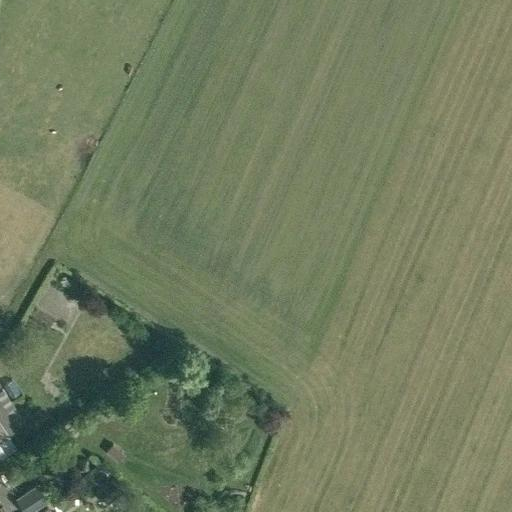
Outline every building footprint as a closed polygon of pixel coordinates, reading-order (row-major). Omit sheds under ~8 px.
[(19,391),(11,379),(3,384),(11,396),(19,391)] [(0,457),(0,458),(17,447),(8,434),(25,423),(2,388),(0,389),(0,457)] [(106,449),(118,460),(124,452),(112,442),(106,449)] [(107,500),(123,488),(115,478),(99,490),(107,500)] [(16,497),(25,511),(29,511),(50,499),(39,482),(16,497)]
